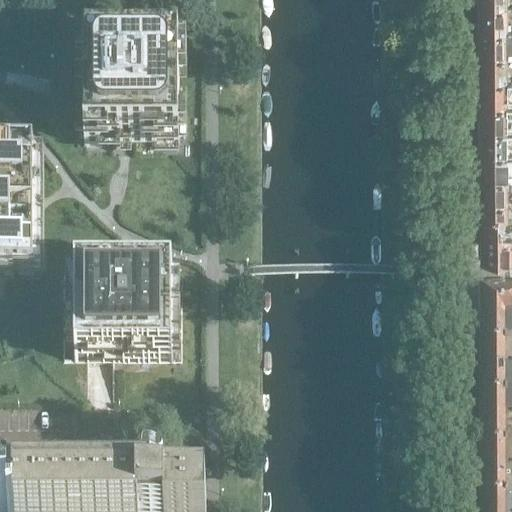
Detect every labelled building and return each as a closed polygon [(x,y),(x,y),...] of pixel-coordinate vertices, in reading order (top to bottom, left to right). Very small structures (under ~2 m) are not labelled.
[(511,10),(511,0),(480,0),(481,10),(511,10)] [(511,34),(511,10),(481,10),(481,14),(478,16),(478,22),(481,24),(481,35),(511,34)] [(511,58),(511,34),(481,35),(481,38),(478,41),(478,46),(481,48),(481,59),(511,58)] [(74,55),(47,55),(47,96),(47,124),(74,124),(74,148),(82,148),(82,156),(117,156),(129,156),(129,148),(134,148),(140,148),(140,156),(176,156),(176,148),(184,148),(184,123),(176,123),(176,112),(184,112),(184,101),(176,101),(176,90),(184,90),(184,54),(176,54),(176,46),(151,46),(151,54),(95,54),(95,46),(82,46),(82,54),(74,54),(74,55)] [(511,83),(511,58),(481,59),(481,63),(478,65),(479,71),(481,73),(481,83),(511,83)] [(511,107),(511,83),(481,83),(481,87),(479,90),(479,95),(481,97),(481,108),(511,107)] [(511,132),(511,107),(481,108),(481,112),(479,114),(479,120),(481,122),(481,132),(511,132)] [(511,156),(511,132),(481,132),(481,136),(479,138),(479,144),(481,146),(481,157),(511,156)] [(0,277),(34,278),(34,267),(33,154),(0,153),(0,277)] [(511,181),(511,156),(481,157),(481,161),(479,163),(479,168),(481,171),(481,181),(511,181)] [(511,246),(511,181),(481,181),(481,185),(479,187),(479,193),(481,195),(481,247),(511,246)] [(117,276),(64,277),(64,365),(87,365),(101,365),(115,365),(180,365),(180,277),(136,277),(126,277),(117,276)] [(511,306),(481,306),(481,311),(479,314),(479,320),(481,322),(482,347),(479,349),(479,356),(482,358),(482,362),(482,364),(510,364),(510,360),(511,359),(511,306)] [(511,385),(511,359),(510,360),(510,364),(482,364),(482,362),(479,364),(479,370),(482,373),(482,385),(511,385)] [(511,410),(511,385),(482,385),(482,398),(479,400),(479,406),(482,409),(482,411),(511,410)] [(511,435),(511,410),(482,411),(482,413),(479,415),(479,421),(482,424),(482,436),(511,435)] [(511,461),(511,435),(482,436),(482,449),(479,451),(479,457),(482,460),(482,461),(511,461)] [(511,486),(511,461),(482,461),(482,464),(480,466),(480,472),(482,475),(482,487),(511,486)] [(511,511),(511,486),(482,487),(482,500),(480,502),(480,508),(482,511),(511,511)] [(205,511),(206,511),(165,511),(164,511),(151,511),(152,506),(159,506),(160,506),(161,506),(162,505),(164,504),(164,503),(164,502),(165,501),(164,499),(164,498),(163,496),(162,496),(161,495),(159,495),(150,495),(148,495),(147,496),(146,496),(145,497),(144,498),(144,499),(144,500),(144,501),(144,506),(144,511),(138,511),(139,511),(70,511),(69,511),(205,511)] [(69,511),(70,511),(63,511),(16,511),(15,511),(9,511),(10,506),(9,505),(9,503),(8,502),(7,501),(6,500),(4,500),(3,500),(2,500),(1,501),(0,502),(0,501),(0,511),(69,511)]
